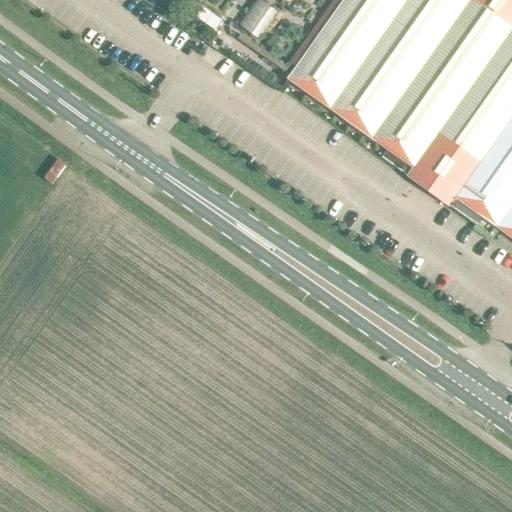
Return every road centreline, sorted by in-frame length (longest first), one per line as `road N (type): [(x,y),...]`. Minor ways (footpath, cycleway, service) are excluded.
road 1 (primary): [(244,231),(272,261),(511,430)]
road 2 (primary): [(511,398),(286,246),(244,231)]
road 3 (primary): [(244,231),(0,59)]
